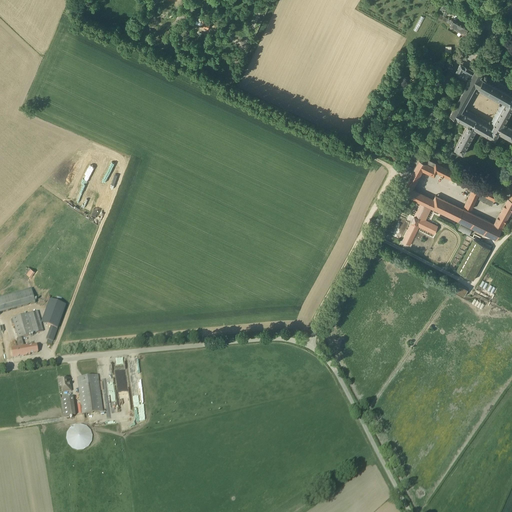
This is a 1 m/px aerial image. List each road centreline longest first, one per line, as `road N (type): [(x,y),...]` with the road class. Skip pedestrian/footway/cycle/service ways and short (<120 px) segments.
road 1 (unclassified): [(308,344),(449,74),(502,0)]
road 2 (track): [(403,173),(65,20),(73,0)]
road 3 (unclassified): [(0,368),(203,342),(281,337),(308,344)]
road 4 (unclassified): [(411,511),(333,367),(308,344)]
road 5 (track): [(511,232),(473,286),(368,237)]
